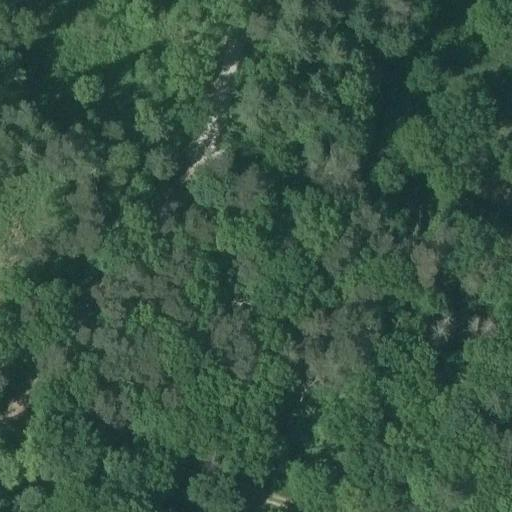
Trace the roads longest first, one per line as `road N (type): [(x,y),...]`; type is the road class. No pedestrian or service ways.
road 1 (unclassified): [(0,432),(4,416),(202,153)]
road 2 (residential): [(202,153),(511,253)]
road 3 (track): [(306,511),(4,416)]
road 4 (unclassified): [(202,153),(244,0)]
